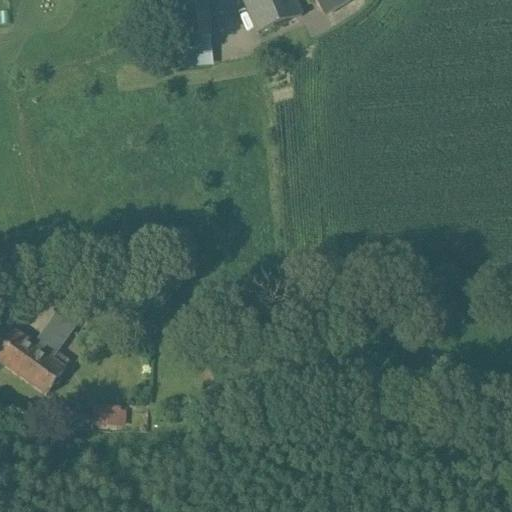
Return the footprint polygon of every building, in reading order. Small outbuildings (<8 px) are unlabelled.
[(173,0),(178,40),(210,36),(206,0),(173,0)] [(243,0),(257,35),(301,17),(294,0),(243,0)] [(313,0),(324,18),(352,0),(313,0)] [(55,320),(34,348),(50,359),(72,331),(55,320)] [(34,348),(6,328),(0,336),(0,363),(17,375),(16,376),(46,398),(48,396),(49,397),(50,395),(48,394),(65,370),(50,359),(34,348)]
